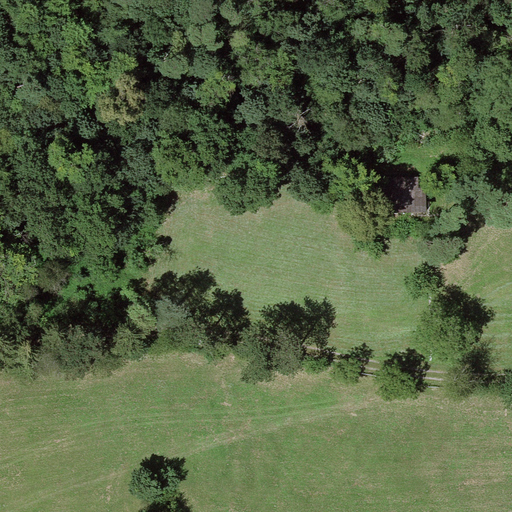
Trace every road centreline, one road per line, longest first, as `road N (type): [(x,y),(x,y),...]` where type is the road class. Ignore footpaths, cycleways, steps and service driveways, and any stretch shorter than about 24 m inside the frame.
road 1 (track): [(0,351),(196,333),(433,374),(511,375)]
road 2 (track): [(0,160),(104,93),(106,58),(92,20),(63,0)]
